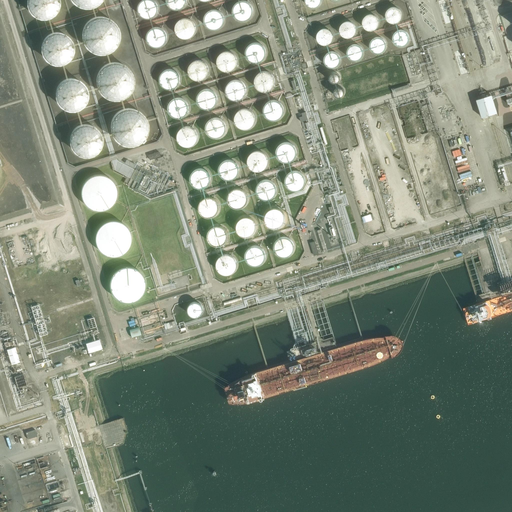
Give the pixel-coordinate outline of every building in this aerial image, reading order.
[(58,2),(58,0),(26,0),(27,2),(27,5),(28,7),(29,10),(30,12),(32,14),(34,15),(36,16),(39,17),(41,18),(44,18),(46,17),(49,16),(51,15),(53,13),(55,11),(56,9),(57,7),(58,4),(58,2)] [(159,9),(159,7),(159,5),(159,3),(158,1),(157,0),(140,0),(141,0),(139,2),(139,4),(138,6),(138,8),(139,10),(139,11),(141,13),(142,15),(144,16),(145,17),(147,17),(149,17),(151,17),(153,16),(155,15),(157,14),(158,12),(159,11),(159,9)] [(187,0),(166,0),(167,1),(168,2),(169,4),(170,6),(172,7),(174,8),(176,8),(178,8),(180,8),(182,7),(183,6),(185,5),(186,3),(187,2),(187,0)] [(255,11),(255,9),(255,7),(254,5),(253,3),(252,2),(251,1),(249,0),(239,0),(237,1),(236,3),(235,4),(234,6),(234,8),(234,10),(234,12),(235,14),(236,16),(237,17),(239,18),(241,19),(243,20),(245,20),(247,19),(249,19),(251,18),(252,16),(253,15),(254,13),(255,11)] [(403,13),(403,11),(403,10),(402,8),(401,7),(399,6),(398,5),(396,5),(395,5),(393,5),(392,5),(390,6),(389,7),(388,8),(387,10),(386,11),(386,13),(386,14),(387,16),(387,17),(388,19),(390,20),(391,21),(392,21),(394,22),(396,22),(398,21),(399,20),(401,19),(402,18),(402,17),(403,15),(403,13)] [(225,20),(226,18),(225,16),(225,14),(224,12),(223,11),(221,9),(219,8),(218,8),(216,7),(214,7),(212,8),(210,9),(208,10),(207,11),(206,13),(205,15),(205,17),(205,19),(205,21),(206,23),(207,24),(208,26),(210,27),(212,28),(214,28),(216,29),(218,28),(219,28),(221,27),(223,25),(224,24),(225,22),(225,20)] [(380,21),(380,19),(379,18),(378,16),(377,15),(376,14),(374,13),(373,12),(371,12),(370,12),(368,13),(367,14),(365,15),(364,16),(364,18),(363,19),(363,21),(363,23),(364,24),(364,26),(365,27),(366,28),(368,29),(369,29),(371,29),(373,29),(374,29),(376,28),(377,27),(378,26),(379,24),(380,22),(380,21)] [(119,37),(119,35),(119,32),(118,29),(117,27),(116,24),(114,22),(112,20),(109,18),(107,17),(104,16),(101,16),(99,16),(96,16),(93,17),(91,18),(88,20),(86,22),(84,24),(83,27),(82,29),(81,32),(81,35),(81,37),(82,40),(83,43),(84,45),(86,47),(88,49),(91,51),(93,52),(96,53),(99,53),(101,53),(104,53),(107,52),(109,51),(112,49),(114,47),(116,45),(117,43),(118,40),(119,37)] [(197,29),(197,27),(197,25),(196,23),(195,21),(194,20),(192,18),(191,17),(189,17),(187,17),(185,17),(183,17),(181,18),(179,19),(178,21),(177,22),(176,24),(176,26),(176,28),(176,30),(177,32),(178,34),(179,35),(181,36),(183,37),(185,38),(187,38),(189,37),(191,37),(192,36),(194,34),(195,33),(196,31),(197,29)] [(358,28),(358,27),(357,25),(356,24),(355,22),(354,21),(352,20),(351,20),(350,20),(348,20),(346,20),(345,21),(343,22),(342,23),(342,25),(341,26),(341,28),(341,30),(341,31),(342,33),(343,34),(345,35),(346,36),(349,37),(351,37),(352,36),(354,35),(355,34),(356,33),(357,31),(358,30),(358,28)] [(168,38),(168,36),(168,34),(168,32),(167,30),(165,28),(164,27),(162,26),(160,25),(158,25),(156,25),(154,26),(152,27),(151,28),(149,29),(148,31),(147,33),(147,35),(147,37),(148,39),(148,41),(149,42),(151,44),(152,45),(154,46),(156,46),(158,46),(160,46),(162,45),(164,44),(165,43),(167,41),(168,40),(168,38)] [(334,35),(334,33),(334,32),(333,30),(332,29),(331,28),(330,27),(328,27),(326,26),(325,26),(323,27),(321,28),(320,28),(319,30),(318,31),(317,33),(317,35),(317,36),(318,38),(318,39),(319,41),(320,42),(322,42),(323,43),(325,43),(327,43),(329,43),(330,42),(332,41),(333,40),(333,38),(334,37),(334,35)] [(410,37),(410,35),(410,33),(409,32),(408,30),(406,29),(405,29),(402,28),(401,28),(399,29),(397,29),(396,30),(395,32),(394,33),(393,35),(393,37),(393,38),(394,40),(395,41),(396,43),(397,44),(398,44),(399,45),(401,45),(403,45),(405,44),(406,44),(408,43),(409,42),(410,40),(410,38),(410,37)] [(43,56),(45,59),(48,61),(52,63),(56,64),(59,63),(63,62),(66,60),(69,58),(71,54),(72,51),(73,47),(72,43),(70,39),(68,36),(65,34),(61,32),(58,31),(54,32),(50,33),(47,35),(44,38),(42,41),(41,45),(40,48),(41,52),(43,56)] [(387,44),(387,43),(387,42),(386,40),(386,39),(384,37),(383,36),(382,36),(380,35),(379,35),(377,35),(376,35),(374,36),(373,37),(371,39),(371,40),(370,42),(370,43),(370,45),(370,46),(371,48),(372,49),(374,50),(375,51),(376,52),(378,52),(380,52),(381,51),(383,51),(384,50),(385,49),(386,47),(387,45),(387,44)] [(266,55),(266,53),(266,51),(266,49),(265,47),(264,46),(262,44),(260,43),(258,43),(256,42),(254,42),(252,43),(251,44),(249,45),(248,46),(246,48),(246,50),(245,52),(245,54),(246,56),(246,58),(248,59),(249,61),(251,62),(252,63),(254,63),(256,63),(258,63),(260,62),(262,61),(264,60),(265,59),(266,57),(266,55)] [(364,51),(364,49),(364,48),(363,46),(362,45),(360,44),(359,43),(358,43),(356,42),(355,42),(353,43),(351,44),(350,45),(349,46),(348,47),(347,49),(347,51),(347,52),(348,54),(349,56),(350,57),(351,58),(353,59),(354,59),(356,59),(357,59),(359,59),(360,58),(362,57),(363,56),(364,54),(364,53),(364,51)] [(341,58),(341,56),(340,54),(339,53),(338,52),(337,51),(336,50),(335,50),(333,49),(331,49),(329,50),(328,51),(326,52),(325,53),(325,54),(324,56),(324,58),(324,59),(324,61),(325,62),(326,63),(327,65),(328,65),(330,66),(332,66),(334,66),(335,66),(336,65),(338,64),(339,63),(340,61),(341,60),(341,58)] [(238,64),(238,62),(238,60),(237,58),(236,56),(235,55),(234,53),(232,52),(230,52),(228,51),(226,51),(224,52),(222,53),(221,54),(219,55),(218,57),(217,59),(217,61),(217,63),(217,65),(218,67),(219,68),(221,70),(222,71),(224,72),(226,72),(228,72),(230,72),(232,71),(234,70),(235,69),(236,68),(237,66),(238,64)] [(209,72),(209,70),(209,68),(209,67),(208,65),(207,63),(205,62),(203,61),(201,60),(199,60),(197,60),(195,60),(194,61),(192,62),(190,64),(189,66),(189,67),(188,69),(188,71),(189,73),(189,75),(190,77),(192,78),(193,80),(195,80),(197,81),(199,81),(201,81),(203,80),(205,79),(206,78),(208,76),(209,74),(209,72)] [(133,83),(133,80),(132,77),(131,74),(130,71),(128,69),(126,67),(124,65),(121,64),(118,63),(115,63),(112,63),(109,63),(106,65),(103,66),(101,68),(99,71),(98,73),(97,76),(96,79),(96,82),(96,85),(97,88),(99,91),(100,93),(103,95),(105,97),(108,98),(111,99),(114,100),(117,99),(120,99),(123,98),(125,96),(128,94),(129,92),(131,89),(132,86),(133,83)] [(180,81),(180,79),(180,77),(180,75),(179,74),(177,72),(176,71),(174,70),(172,69),(170,69),(168,69),(166,69),(164,70),(163,71),(161,73),(160,74),(160,76),(159,78),(159,80),(160,82),(160,84),(161,86),(163,87),(164,88),(166,89),(168,90),(170,90),(172,90),(174,89),(176,88),(177,87),(179,85),(180,83),(180,81)] [(341,76),(341,75),(341,74),(340,73),(340,72),(339,71),(338,71),(336,70),(335,70),(333,71),(331,72),(331,73),(330,74),(330,75),(330,76),(330,78),(330,79),(331,80),(332,81),(333,82),(334,82),(336,82),(337,82),(338,81),(340,80),(341,79),(341,78),(341,76)] [(275,84),(276,82),(275,80),(275,78),(274,76),(273,74),(271,73),(269,72),(268,71),(266,71),(264,71),(262,72),(260,73),(258,74),(257,75),(256,77),(255,79),(254,81),(254,83),(255,85),(256,87),(257,88),(258,90),(260,91),(262,92),(264,92),(266,92),(268,92),(269,91),(271,90),(273,89),(274,87),(275,86),(275,84)] [(57,102),(60,105),(62,107),(66,109),(69,110),(73,110),(77,109),(80,107),(83,105),(85,102),(86,98),(87,95),(87,91),(85,87),(83,84),(80,82),(77,80),(73,79),(69,79),(66,80),(62,82),(60,84),(57,87),(56,91),(56,94),(56,98),(57,102)] [(246,92),(247,90),(246,88),(246,86),(245,84),(244,83),(242,82),(240,81),(238,80),(236,80),(234,80),(232,80),(231,81),(229,82),(228,84),(227,85),(226,87),(225,89),(225,91),(226,93),(227,95),(228,97),(229,98),(231,99),(232,100),(234,101),(236,101),(238,100),(240,100),(242,99),(244,97),(245,96),(246,94),(246,92)] [(345,91),(345,90),(345,89),(345,88),(344,87),(343,86),(342,85),(341,85),(340,85),(339,85),(338,85),(337,85),(335,87),(334,89),(333,90),(333,92),(334,93),(335,94),(337,96),(339,96),(340,96),(341,96),(343,95),(344,94),(345,93),(345,91)] [(217,101),(218,99),(217,97),(217,95),(216,93),(215,92),(213,91),(211,90),(210,89),(208,89),(206,89),(204,89),(202,90),(200,91),(199,93),(198,94),(197,96),(196,98),(196,100),(197,102),(198,104),(199,106),(200,107),(202,108),(204,109),(206,110),(208,110),(210,109),(211,109),(213,108),(215,106),(216,105),(217,103),(217,101)] [(189,110),(189,108),(189,106),(188,104),(187,102),(186,100),(184,99),(183,98),(181,97),(179,97),(177,97),(175,98),(173,98),(171,100),(170,101),(169,103),(168,105),(168,107),(168,109),(168,111),(169,112),(170,114),(171,116),(173,117),(175,118),(177,118),(179,118),(181,118),(183,117),(184,116),(186,115),(187,113),(188,112),(189,110)] [(284,112),(284,110),(284,108),(283,106),(283,105),(281,103),(280,102),(278,101),(276,100),(274,100),(272,100),(270,100),(268,101),(267,102),(265,104),(264,105),(263,107),(263,109),(263,111),(263,113),(264,115),(265,117),(267,118),(268,119),(270,120),(272,121),(274,121),(276,121),(278,120),(280,119),(281,118),(283,116),(283,114),(284,112)] [(147,129),(147,126),(147,124),(146,121),(145,118),(144,115),(142,113),(140,111),(137,110),(134,109),(131,108),(128,108),(126,108),(123,109),(120,110),(117,111),(115,113),(113,115),(112,118),(111,121),(110,123),(110,126),(110,129),(111,132),(112,135),(113,137),(115,140),(117,142),(120,143),(123,144),(126,145),(128,145),(131,145),(134,144),(137,143),(140,142),(142,140),(144,137),(145,135),(146,132),(147,129)] [(255,121),(255,119),(255,117),(254,115),(253,114),(252,112),(251,111),(249,110),(247,109),(245,109),(243,109),(241,109),(239,110),(238,111),(236,113),(235,114),(234,116),(234,118),(234,120),(234,122),(235,124),(236,126),(238,127),(239,128),(241,129),(243,130),(245,130),(247,130),(249,129),(251,128),(252,127),(253,125),(254,123),(255,121)] [(226,130),(226,128),(226,126),(225,124),(224,122),(223,121),(222,119),(220,118),(218,118),(216,117),(214,117),(212,118),(210,119),(209,120),(207,121),(206,123),(205,125),(205,127),(205,129),(205,131),(206,133),(207,134),(209,136),(210,137),(212,138),(214,138),(216,138),(218,138),(220,138),(222,136),(223,135),(224,134),(225,132),(226,130)] [(446,119),(440,121),(443,129),(448,127),(446,119)] [(70,148),(73,151),(75,154),(79,156),(83,157),(87,157),(90,156),(94,154),(97,152),(99,149),(101,145),(101,141),(101,137),(99,134),(97,130),(94,128),(91,126),(87,125),(83,125),(80,126),(76,127),(73,130),(71,133),(69,137),(69,140),(69,144),(70,148)] [(198,139),(198,137),(198,135),(197,133),(196,131),(195,129),(193,128),(192,127),(190,126),(188,126),(186,126),(184,127),(182,128),(180,129),(179,130),(178,132),(177,134),(177,136),(177,138),(177,140),(178,142),(179,143),(180,145),(182,146),(184,147),(186,147),(188,147),(190,147),(192,146),(193,145),(195,144),(196,142),(197,141),(198,139)] [(297,153),(297,151),(297,149),(296,147),(295,145),(294,143),(293,142),(291,141),(289,140),(287,140),(285,140),(283,141),(281,141),(280,143),(278,144),(277,146),(276,148),(276,150),(276,152),(276,154),(277,155),(278,157),(280,159),(281,160),(283,161),(285,161),(287,161),(289,161),(291,160),(293,159),(294,158),(295,156),(296,154),(297,153)] [(268,162),(268,160),(268,158),(268,156),(267,154),(265,152),(264,151),(262,150),(260,149),(258,149),(256,149),(254,150),(252,150),(251,152),(249,153),(248,155),(248,157),(247,159),(247,161),(248,163),(248,164),(249,166),(251,168),(252,169),(254,170),(256,170),(258,170),(260,170),(262,169),(264,168),(265,167),(267,165),(268,163),(268,162)] [(148,155),(149,160),(161,156),(159,151),(148,155)] [(239,170),(239,168),(239,166),(239,164),(238,162),(236,161),(235,159),(233,158),(231,158),(229,157),(227,157),(225,158),(223,159),(222,160),(220,161),(219,163),(219,165),(218,167),(218,169),(219,171),(219,173),(220,174),(222,176),(223,177),(225,178),(227,178),(229,179),(231,178),(233,178),(235,177),(236,175),(238,174),(239,172),(239,170)] [(210,179),(211,177),(210,175),(210,173),(209,171),(208,170),(206,168),(204,167),(203,167),(201,166),(199,166),(197,167),(195,168),(193,169),(192,170),(191,172),(190,174),(189,176),(189,178),(190,180),(191,182),(192,183),(193,185),(195,186),(197,187),(198,187),(200,188),(202,187),(204,187),(206,186),(208,184),(209,183),(210,181),(210,179)] [(306,182),(306,180),(306,178),(305,176),(304,174),(303,173),(301,171),(300,170),(298,170),(296,169),(294,169),(292,170),(290,171),(288,172),(287,173),(286,175),(285,177),(285,179),(285,181),(285,183),(286,185),(287,186),(288,188),(290,189),(292,190),(294,190),(296,190),(298,190),(300,189),(301,188),(303,187),(304,186),(305,184),(306,182)] [(117,195),(117,192),(117,190),(117,187),(116,185),(115,183),(113,181),(111,179),(109,177),(107,176),(105,175),(102,174),(100,174),(97,174),(95,174),(92,175),(90,176),(88,177),(86,179),(84,181),(82,183),(81,185),(80,187),(80,190),(80,192),(80,195),(80,198),(81,200),(82,202),(84,204),(86,206),(88,208),(90,209),(92,210),(95,211),(97,211),(100,211),(102,211),(105,210),(107,209),(109,208),(111,206),(113,204),(115,202),(116,200),(117,197),(117,195)] [(277,191),(277,189),(277,187),(276,185),(275,183),(274,181),(273,180),(271,179),(269,178),(267,178),(265,178),(263,179),(261,179),(259,181),(258,182),(257,184),(256,186),(256,188),(256,190),(256,192),(257,193),(258,195),(259,197),(261,198),(263,199),(265,199),(267,199),(269,199),(271,198),(273,197),(274,196),(275,194),(276,193),(277,191)] [(248,199),(248,197),(248,195),(248,194),(247,192),(245,190),(244,189),(242,188),(240,187),(238,187),(236,187),(234,187),(232,188),(231,189),(229,191),(228,193),(228,194),(227,196),(227,198),(228,200),(228,202),(229,204),(231,205),(232,207),(234,207),(236,208),(238,208),(240,208),(242,207),(244,206),(245,205),(247,203),(248,201),(248,199)] [(219,208),(219,206),(219,204),(218,203),(217,201),(216,199),(215,198),(213,197),(211,196),(209,196),(207,196),(205,196),(203,197),(201,198),(200,200),(199,202),(198,203),(198,205),(198,207),(198,209),(199,211),(200,213),(201,214),(203,216),(205,216),(207,217),(209,217),(211,217),(213,216),(215,215),(216,214),(217,212),(218,210),(219,208)] [(285,219),(286,217),(285,215),(285,213),(284,211),(283,209),(281,208),(279,207),(278,206),(276,206),(274,206),(272,207),(270,208),(268,209),(267,210),(266,212),(265,214),(264,216),(264,218),(265,220),(266,222),(267,223),(268,225),(270,226),(272,227),(274,227),(276,227),(278,227),(279,226),(281,225),(283,224),(284,222),(285,221),(285,219)] [(257,228),(257,226),(257,224),(257,222),(256,220),(254,219),(253,217),(251,216),(249,216),(247,215),(245,216),(243,216),(241,217),(240,218),(238,219),(237,221),(237,223),(236,225),(236,227),(237,229),(237,231),(238,233),(240,234),(241,235),(243,236),(245,236),(247,237),(249,236),(251,236),(253,235),(254,233),(256,232),(257,230),(257,228)] [(132,241),(132,238),(132,235),(131,232),(130,229),(128,227),(126,224),(124,223),(122,221),(119,220),(116,219),(113,219),(110,219),(107,220),(104,221),(102,223),(100,224),(98,227),(96,229),(95,232),(94,235),(94,238),(94,241),(95,244),(96,246),(98,249),(100,251),(102,253),(104,254),(107,256),(110,256),(113,257),(116,256),(119,256),(122,254),(124,253),(126,251),(128,249),(130,246),(131,244),(132,241)] [(228,237),(228,235),(228,233),(227,231),(226,229),(225,228),(224,226),(222,225),(220,225),(218,224),(216,224),(214,225),(212,226),(210,227),(209,228),(208,230),(207,232),(207,234),(207,236),(207,238),(208,240),(209,241),(210,243),(212,244),(214,245),(216,245),(218,246),(220,245),(222,245),(224,244),(225,242),(226,241),(227,239),(228,237)] [(294,248),(294,246),(294,244),(294,243),(293,241),(292,239),(290,238),(288,237),(286,236),(284,236),(282,236),(280,236),(279,237),(277,238),(276,240),(274,242),(274,243),(273,245),(273,247),(274,249),(274,251),(275,253),(277,254),(279,256),(280,256),(282,257),(284,257),(286,257),(288,256),(290,255),(291,254),(293,252),(294,250),(294,248)] [(310,243),(314,256),(319,254),(315,241),(310,243)] [(266,257),(266,255),(266,253),(265,252),(264,250),(263,248),(261,247),(260,246),(258,245),(256,245),(254,245),(252,245),(250,246),(248,247),(247,249),(246,251),(245,252),(245,254),(245,256),(245,258),(246,260),(247,262),(248,263),(250,265),(252,265),(254,266),(256,266),(258,266),(260,265),(261,264),(263,263),(264,261),(265,259),(266,257)] [(237,266),(237,264),(237,262),(236,260),(235,258),(234,256),(232,255),(231,254),(229,253),(227,253),(225,253),(223,254),(221,255),(219,256),(218,257),(217,259),(216,261),(216,263),(216,265),(216,267),(217,269),(218,270),(219,272),(221,273),(223,274),(225,274),(227,274),(229,274),(231,273),(232,272),(234,271),(235,269),(236,268),(237,266)] [(145,287),(146,284),(145,282),(145,279),(144,276),(142,274),(140,272),(138,270),(136,268),(134,267),(131,266),(128,266),(125,266),(122,266),(120,267),(117,268),(115,270),(113,272),(111,274),(110,276),(109,279),(108,281),(108,284),(108,287),(109,290),(110,292),(111,295),(113,297),(115,299),(117,301),(120,302),(122,303),(125,303),(128,303),(131,303),(134,302),(136,301),(138,299),(140,297),(142,295),(144,292),(145,290),(145,287)] [(46,323),(45,323),(40,303),(29,306),(31,315),(34,314),(37,325),(40,324),(43,334),(49,332),(46,323)] [(202,311),(202,310),(202,308),(202,307),(201,306),(200,305),(199,304),(198,303),(197,303),(196,303),(194,303),(193,303),(192,304),(191,304),(190,305),(189,306),(189,308),(188,309),(188,310),(189,311),(189,313),(190,314),(191,315),(192,316),(193,316),(194,316),(196,316),(197,316),(198,316),(199,315),(200,314),(201,313),(202,312),(202,311)] [(93,319),(85,322),(89,331),(97,328),(93,319)] [(131,336),(140,334),(138,326),(129,329),(131,336)] [(88,353),(102,349),(99,339),(86,344),(88,353)] [(20,362),(15,347),(7,350),(11,364),(20,362)] [(26,433),(28,439),(37,436),(35,430),(26,433)] [(39,467),(46,465),(45,457),(38,458),(39,467)]
